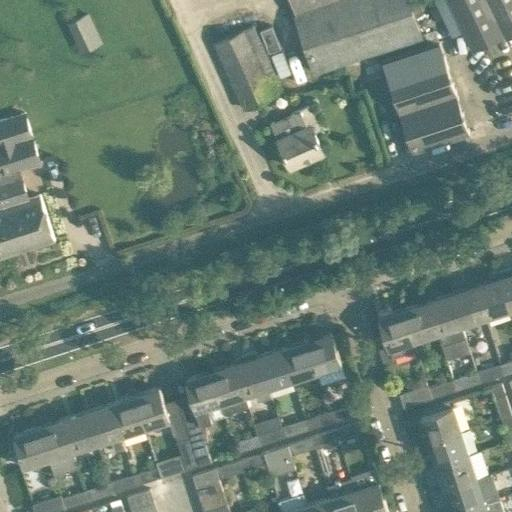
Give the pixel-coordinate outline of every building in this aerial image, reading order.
[(291,0),(315,71),(422,35),(409,0),(291,0)] [(511,0),(450,0),(473,48),(482,44),(511,29),(511,0)] [(87,13),(69,21),(74,31),(92,22),(87,13)] [(99,36),(92,22),(74,31),(80,45),(99,36)] [(215,41),(245,106),(284,89),(255,23),(215,41)] [(413,149),(470,130),(440,40),(383,59),(413,149)] [(291,165),(324,150),(314,129),(319,126),(309,104),(271,121),(291,165)] [(0,255),(13,252),(5,228),(3,229),(0,219),(0,205),(28,196),(22,176),(21,177),(18,166),(20,165),(40,159),(40,157),(33,135),(25,111),(0,118),(0,255)] [(28,196),(0,205),(0,219),(3,229),(5,228),(13,252),(55,238),(41,193),(28,196)] [(511,265),(499,270),(500,275),(510,307),(511,313),(511,265)] [(486,315),(510,307),(500,275),(476,283),(486,315)] [(462,322),(486,315),(476,283),(452,291),(462,322)] [(467,336),(462,322),(452,291),(428,298),(438,330),(439,330),(443,344),(467,336)] [(414,338),(438,330),(428,298),(404,306),(414,338)] [(392,355),(411,349),(417,348),(414,338),(404,306),(379,314),(392,355)] [(331,329),(307,337),(317,369),(321,383),(346,375),(342,361),(331,329)] [(293,377),(317,369),(307,337),(283,345),(293,377)] [(269,385),(293,377),(283,345),(259,353),(269,385)] [(237,360),(235,361),(245,392),(254,389),(257,399),(272,394),(269,385),(259,353),(257,354),(256,348),(241,353),(243,358),(237,360)] [(504,372),(511,369),(511,358),(501,362),(504,372)] [(235,361),(211,368),(221,400),(225,412),(249,404),(245,392),(235,361)] [(481,380),(504,372),(501,362),(477,370),(481,380)] [(199,462),(212,459),(206,440),(208,439),(207,422),(215,419),(211,404),(221,400),(211,368),(186,376),(194,399),(180,404),(190,433),(199,462)] [(457,388),(481,380),(477,370),(453,377),(457,388)] [(453,377),(429,385),(433,395),(457,388),(453,377)] [(502,415),(511,411),(502,381),(492,384),(502,415)] [(429,382),(400,391),(404,405),(433,395),(429,385),(429,382)] [(145,425),(170,417),(160,385),(135,393),(145,425)] [(121,433),(145,425),(135,393),(111,401),(121,433)] [(126,447),(121,433),(111,401),(87,408),(97,440),(111,436),(116,450),(126,447)] [(335,408),(331,409),(334,420),(339,418),(358,412),(357,410),(356,407),(354,402),(335,408)] [(430,438),(461,428),(453,404),(422,414),(430,438)] [(74,448),(97,440),(87,408),(63,416),(74,448)] [(310,427),(334,420),(331,409),(306,417),(310,427)] [(509,438),(511,436),(511,411),(502,415),(509,438)] [(79,466),(74,448),(63,416),(39,424),(50,456),(56,473),(79,466)] [(286,435),(310,427),(306,417),(282,425),(286,435)] [(340,437),(345,436),(364,429),(360,419),(336,427),(340,437)] [(25,464),(44,458),(50,456),(39,424),(15,432),(25,464)] [(282,425),(258,432),(262,443),(286,435),(282,425)] [(315,445),(340,437),(336,427),(312,435),(315,445)] [(438,462),(469,452),(461,428),(430,438),(438,462)] [(238,450),(262,443),(258,432),(234,440),(238,450)] [(184,456),(158,465),(162,475),(187,466),(199,462),(190,433),(178,437),(182,452),(184,456)] [(291,453),(315,445),(312,435),(288,443),(291,453)] [(271,473),(295,465),(291,453),(288,443),(264,450),(267,461),(271,473)] [(243,468),(267,461),(264,450),(240,458),(243,468)] [(445,486),(476,476),(469,452),(438,462),(445,486)] [(219,476),(243,468),(240,458),(216,466),(219,476)] [(138,483),(162,475),(158,465),(135,472),(138,483)] [(197,485),(220,478),(219,476),(216,466),(193,473),(197,485)] [(453,510),(484,500),(500,495),(492,471),(476,476),(445,486),(453,510)] [(114,491),(138,483),(135,472),(110,480),(114,491)] [(201,497),(223,489),(220,478),(197,485),(201,497)] [(362,511),(386,511),(390,511),(380,479),(355,487),(362,511)] [(90,498),(114,491),(110,480),(86,488),(90,498)] [(132,507),(154,499),(151,487),(128,494),(132,507)] [(336,511),(362,511),(355,487),(331,495),(336,511)] [(66,506),(90,498),(86,488),(62,496),(66,506)] [(204,508),(227,501),(223,489),(201,497),(204,508)] [(310,511),(307,503),(303,490),(279,498),(283,510),(283,511),(310,511)] [(36,511),(47,511),(56,509),(66,506),(62,496),(61,493),(52,496),(33,502),(36,511)] [(310,511),(336,511),(331,495),(307,503),(310,511)] [(453,511),(505,511),(500,495),(484,500),(453,510),(453,511)] [(133,511),(157,511),(159,511),(154,499),(132,507),(133,511)] [(205,511),(230,511),(227,501),(204,508),(205,511)] [(112,505),(112,506),(113,511),(125,511),(123,502),(122,502),(112,505)]
